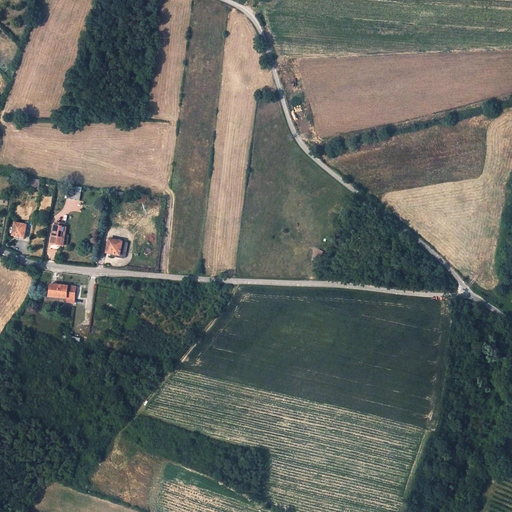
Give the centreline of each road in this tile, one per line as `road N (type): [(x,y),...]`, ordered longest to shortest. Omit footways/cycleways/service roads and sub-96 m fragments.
road 1 (unclassified): [(472,295),(50,268),(0,251)]
road 2 (unclassified): [(223,0),(254,20),(289,123),(308,153),(472,295)]
